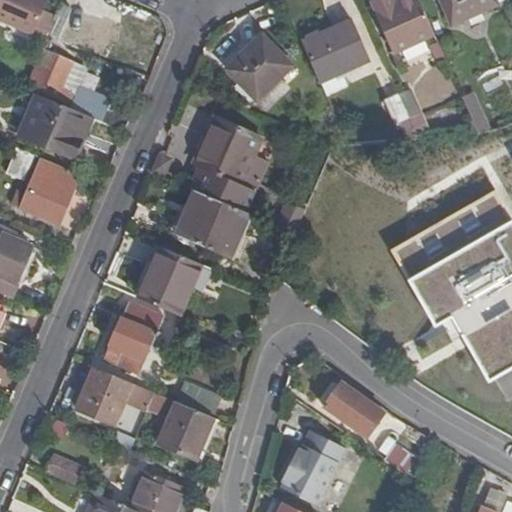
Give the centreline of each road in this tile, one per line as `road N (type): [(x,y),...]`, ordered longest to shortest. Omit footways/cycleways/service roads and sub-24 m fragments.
road 1 (residential): [(0,482),(193,15)]
road 2 (residential): [(237,511),(282,360),(301,344),(511,473)]
